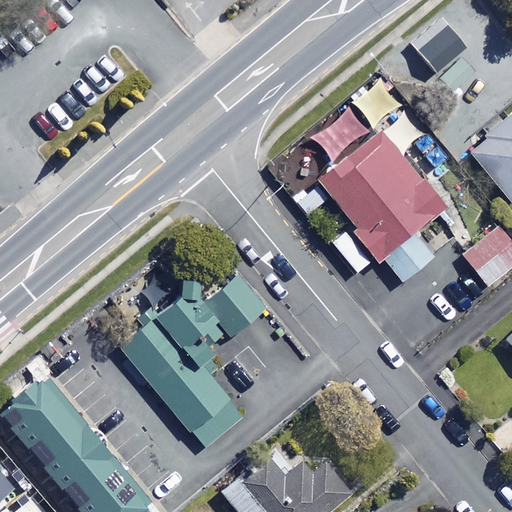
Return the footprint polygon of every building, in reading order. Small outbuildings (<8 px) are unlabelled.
[(511,114),(465,153),(507,205),(511,201),(511,114)] [(399,283),(431,258),(413,234),(443,211),(380,129),(311,181),(374,263),(380,259),(399,283)] [(511,266),(511,249),(496,228),(460,254),(484,287),(511,266)] [(220,422),(147,329),(108,359),(182,452),(220,422)] [(511,331),(502,341),(511,352),(511,331)] [(144,511),(151,507),(54,385),(7,422),(78,511),(144,511)] [(268,457),(225,492),(240,511),(326,511),(350,493),(316,452),(285,477),(268,457)]
